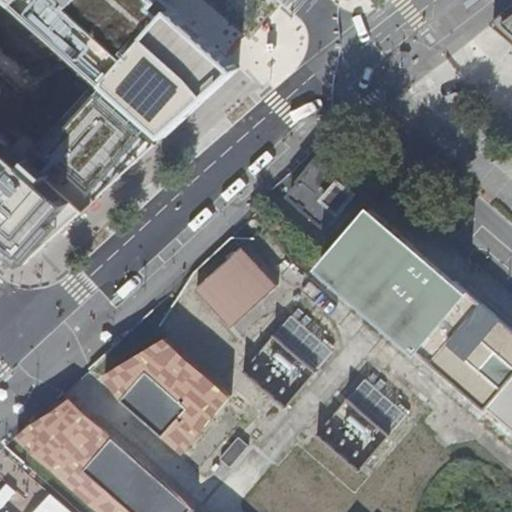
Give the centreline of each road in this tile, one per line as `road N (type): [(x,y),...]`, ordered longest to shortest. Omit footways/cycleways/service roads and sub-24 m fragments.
road 1 (secondary): [(34,331),(318,81)]
road 2 (residential): [(318,81),(511,250)]
